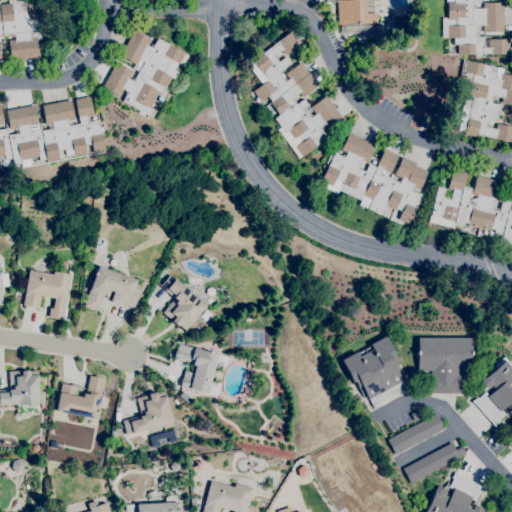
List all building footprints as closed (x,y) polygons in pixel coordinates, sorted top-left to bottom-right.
[(0,3),(9,3),(8,0),(28,0),(29,4),(39,2),(41,18),(40,18),(42,38),(37,39),(39,56),(11,60),(8,40),(15,39),(14,36),(11,37),(11,34),(0,35),(0,53),(1,60),(0,60),(0,3)] [(338,24),(336,0),(375,0),(377,22),(338,24)] [(492,54),(492,53),(458,54),(457,44),(454,44),(453,37),(442,37),(442,17),(448,17),(447,3),(446,3),(446,0),(474,0),(474,4),(476,4),(476,8),(483,8),(483,2),(503,2),(503,32),(483,32),(483,25),(481,25),(481,29),(478,29),(478,37),(484,37),(484,45),(486,45),(486,47),(489,47),(489,39),(509,38),(509,54),(492,54)] [(394,30),(394,27),(393,16),(403,15),(403,21),(404,21),(404,29),(394,30)] [(149,116),(122,101),(123,99),(102,87),(116,61),(133,71),(129,78),(132,80),(133,78),(135,79),(139,71),(135,69),(137,65),(120,55),(134,29),(151,39),(148,45),(150,46),(152,44),(154,45),(158,38),(185,53),(179,63),(171,59),(164,72),(172,77),(166,87),(165,86),(161,93),(158,92),(149,108),(152,109),(149,116)] [(298,158),(276,130),(280,127),(274,118),(279,115),(278,114),(273,117),(265,106),(271,101),(267,96),(257,103),(249,93),(261,84),(259,81),(246,65),(291,30),(300,42),(284,55),(281,50),(275,54),(278,58),(276,59),(278,62),(285,57),(290,63),(277,73),(282,79),(284,78),(286,80),(289,79),(285,73),(300,62),(318,85),(302,97),(299,92),(293,97),(296,100),(294,102),(296,104),(303,99),(308,105),(304,108),(309,115),(310,114),(312,116),(315,114),(309,107),(325,95),(343,118),(328,129),(330,132),(325,136),(326,137),(315,146),(301,157),(301,156),(298,158)] [(511,140),(494,138),(477,134),(476,137),(464,134),(465,132),(458,130),(468,81),(459,79),(463,59),(504,68),(503,73),(511,75),(511,104),(501,102),(502,97),(495,95),(494,100),(492,100),(491,103),(499,104),(496,121),(488,119),(487,123),(489,123),(488,127),(495,129),(496,123),(511,126),(511,140)] [(22,167),(21,164),(14,165),(13,158),(0,160),(0,104),(3,123),(0,123),(0,129),(7,128),(8,135),(16,133),(16,132),(18,131),(18,128),(9,129),(6,110),(34,105),(38,123),(39,129),(41,129),(41,130),(49,129),(48,124),(45,124),(42,105),(70,100),(74,119),(70,120),(71,125),(79,123),(74,99),(89,97),(93,115),(86,117),(87,120),(90,119),(91,121),(98,120),(104,150),(93,153),(91,144),(84,145),(86,154),(74,156),(73,154),(66,155),(65,149),(57,150),(58,159),(46,162),(46,159),(39,160),(39,157),(30,159),(31,166),(22,167)] [(409,224),(397,219),(401,211),(395,208),(394,210),(393,209),(392,212),(384,208),(381,215),(380,214),(379,216),(374,214),(375,212),(358,204),(360,200),(338,190),(336,193),(319,185),(321,181),(320,181),(327,165),(328,166),(330,161),(328,160),(331,155),(332,156),(333,153),(340,156),(342,154),(345,155),(346,153),(340,150),(348,132),(374,144),(369,156),(377,159),(373,166),(375,167),(384,149),(397,155),(389,172),(384,170),(382,174),(397,181),(397,180),(400,181),(401,178),(393,175),(402,157),(415,163),(414,165),(427,171),(419,189),(413,186),(411,188),(415,190),(414,192),(421,195),(415,208),(416,208),(409,224)] [(511,246),(501,244),(503,235),(494,233),(495,230),(491,228),(490,231),(479,228),(477,235),(461,232),(463,226),(454,223),(453,227),(429,221),(438,184),(448,186),(452,170),(466,173),(463,187),(473,189),(476,175),(504,182),(500,201),(494,200),(493,207),(500,209),(503,197),(511,199),(509,210),(511,210),(511,246)] [(98,310),(84,305),(94,274),(94,272),(95,272),(98,266),(136,279),(132,291),(138,293),(133,307),(127,305),(126,307),(111,301),(114,292),(107,289),(106,293),(104,293),(98,310)] [(63,319),(48,317),(49,308),(52,308),(54,298),(40,295),(38,308),(22,305),(29,270),(52,274),(53,271),(71,274),(63,319)] [(185,331),(178,325),(178,326),(162,312),(174,298),(159,286),(169,275),(174,279),(198,299),(200,298),(207,304),(185,331)] [(205,321),(200,316),(206,310),(211,314),(205,321)] [(372,406),(361,385),(357,387),(354,381),(352,382),(340,360),(356,351),(357,353),(370,346),(369,344),(385,336),(396,358),(395,359),(397,365),(394,367),(402,381),(401,381),(405,388),(372,406)] [(460,393),(426,393),(426,374),(430,374),(430,371),(417,371),(417,354),(416,354),(416,351),(417,351),(417,338),(470,338),(470,351),(471,351),(471,355),(470,355),(470,371),(456,371),(456,373),(460,373),(460,393)] [(216,396),(179,385),(182,377),(184,370),(193,373),(195,365),(192,365),(192,363),(173,357),(176,348),(177,349),(178,343),(209,352),(209,350),(211,351),(211,352),(217,354),(227,357),(224,369),(214,366),(210,381),(220,383),(216,396)] [(494,425),(472,401),(476,397),(477,399),(484,392),(487,395),(494,389),(490,385),(486,388),(479,381),(483,377),(484,378),(503,360),(511,369),(511,416),(508,412),(511,408),(507,404),(501,410),(504,413),(497,420),(498,421),(494,425)] [(27,414),(17,414),(16,404),(0,404),(0,392),(8,392),(8,389),(9,389),(8,371),(21,370),(20,370),(29,370),(29,371),(37,370),(37,375),(39,402),(38,402),(39,414),(27,414)] [(95,419),(55,411),(61,383),(77,387),(76,395),(83,397),(83,393),(85,394),(89,375),(104,378),(97,410),(98,410),(98,412),(97,412),(95,419)] [(126,435),(122,420),(140,415),(136,398),(148,394),(148,393),(156,391),(156,393),(164,391),(172,422),(126,435)] [(414,421),(410,414),(419,409),(422,416),(414,421)] [(394,455),(386,439),(435,413),(443,428),(394,455)] [(152,448),(149,436),(173,429),(176,441),(169,443),(168,437),(157,440),(159,446),(152,448)] [(409,483),(401,468),(451,442),(455,449),(461,446),(465,454),(409,483)] [(15,472),(11,467),(13,461),(19,459),(24,464),(22,471),(15,472)] [(179,471),(179,470),(172,471),(169,466),(173,461),(178,463),(178,462),(185,460),(186,470),(179,471)] [(199,470),(193,467),(194,461),(200,460),(203,465),(199,470)] [(421,511),(425,504),(427,505),(432,496),(431,495),(437,485),(445,489),(443,494),(448,497),(452,489),(448,487),(453,478),(451,477),(454,472),(483,487),(480,492),(479,492),(474,500),(470,498),(466,506),(471,509),(474,504),(483,509),(481,511),(421,511)] [(232,511),(233,511),(219,507),(217,511),(202,511),(210,481),(233,487),(234,484),(251,488),(244,511),(232,511)] [(136,511),(136,504),(165,502),(165,496),(175,495),(176,509),(178,508),(178,511),(184,510),(184,511),(136,511)] [(86,511),(90,511),(89,508),(88,508),(87,503),(95,500),(97,505),(106,503),(108,511),(86,511)]
